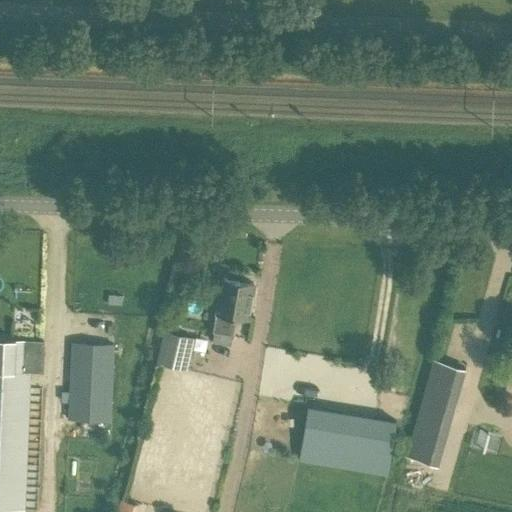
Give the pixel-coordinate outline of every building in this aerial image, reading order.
[(248,317),(253,281),(222,276),(214,330),(233,333),(236,315),(248,317)] [(107,294),(107,302),(120,303),(121,295),(107,294)] [(186,371),(193,339),(163,332),(156,364),(186,371)] [(42,370),(43,341),(31,340),(31,339),(0,338),(0,507),(25,508),(30,390),(30,370),(42,370)] [(110,420),(114,344),(72,341),(69,390),(59,390),(58,417),(110,420)] [(426,459),(449,383),(454,364),(435,358),(429,377),(407,453),(426,459)] [(387,472),(397,419),(308,404),(299,458),(387,472)] [(136,511),(139,503),(120,499),(117,511),(136,511)]
